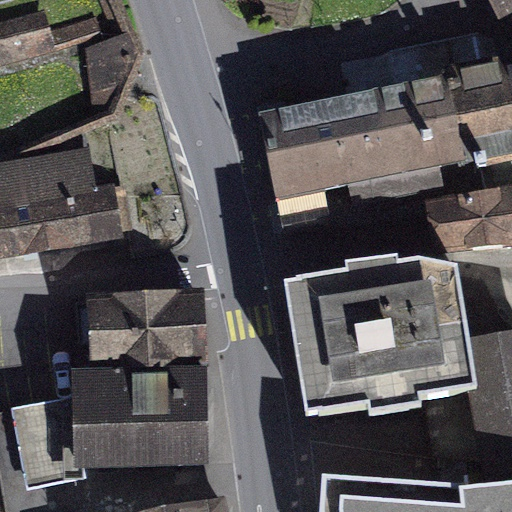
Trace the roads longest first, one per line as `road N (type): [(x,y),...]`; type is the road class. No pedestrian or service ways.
road 1 (secondary): [(237,260),(163,0)]
road 2 (secondary): [(272,511),(237,260)]
road 3 (residential): [(237,260),(0,287)]
